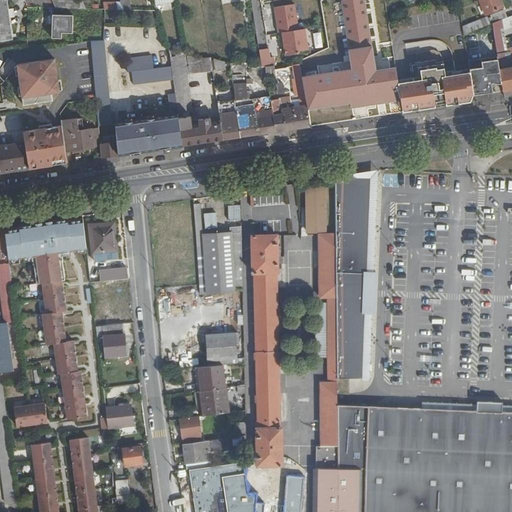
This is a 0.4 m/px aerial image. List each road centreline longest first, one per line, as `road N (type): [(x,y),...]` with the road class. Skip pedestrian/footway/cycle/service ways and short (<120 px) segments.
road 1 (secondary): [(133,184),(463,134)]
road 2 (residential): [(170,511),(133,184)]
road 3 (secondary): [(443,123),(131,170)]
road 4 (unknown): [(286,161),(296,296)]
